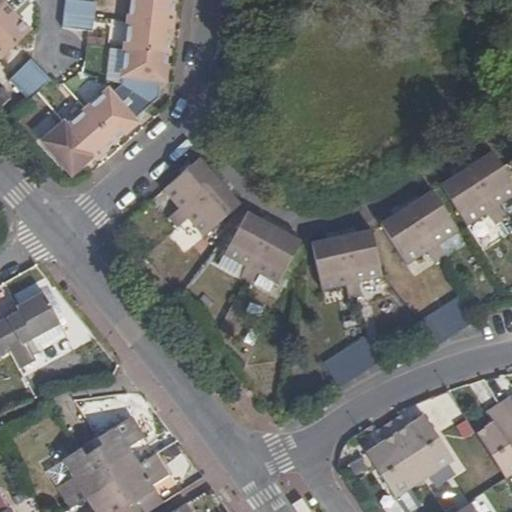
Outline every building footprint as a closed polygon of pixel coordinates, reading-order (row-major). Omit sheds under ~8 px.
[(64,0),(62,14),(93,17),(95,2),(89,2),(73,0),(64,0)] [(130,21),(173,26),(176,0),(174,0),(132,0),(130,18),(130,21)] [(0,60),(30,30),(14,15),(4,4),(0,7),(0,60)] [(92,32),(93,17),(62,14),(61,27),(86,31),(92,32)] [(126,48),(170,53),(173,26),(130,21),(126,48)] [(110,46),(121,45),(121,22),(109,22),(110,46)] [(166,85),(170,53),(126,48),(121,85),(125,87),(142,97),(152,106),(159,99),(161,86),(166,85)] [(9,81),(19,91),(40,70),(31,60),(9,81)] [(19,91),(30,102),(38,94),(50,81),(40,70),(19,91)] [(138,119),(152,106),(142,97),(125,87),(121,85),(113,93),(108,89),(86,108),(119,145),(142,124),(138,119)] [(0,107),(11,97),(2,88),(0,90),(0,107)] [(94,158),(99,162),(119,145),(86,108),(67,126),(94,158)] [(71,179),(94,158),(67,126),(63,122),(39,144),(71,179)] [(511,196),(511,183),(492,153),(441,185),(467,226),(487,213),(495,224),(505,217),(498,206),(511,196)] [(240,205),(199,159),(162,191),(178,209),(167,218),(176,228),(186,219),(202,237),(240,205)] [(458,232),(431,192),(379,225),(405,266),(425,252),(433,263),(444,256),(437,244),(458,232)] [(300,241),(247,213),(222,255),(244,267),(237,279),(249,285),(255,273),(277,286),(300,241)] [(381,278),(371,230),(310,243),(320,290),(345,286),(347,299),(361,296),(358,282),(381,278)] [(18,311),(0,320),(0,335),(9,351),(59,324),(42,293),(16,307),(18,311)] [(474,322),(466,310),(458,298),(417,324),(434,349),(474,322)] [(0,356),(9,351),(0,335),(0,356)] [(322,364),(339,389),(379,362),(373,353),(363,337),(322,364)] [(511,394),(498,404),(511,425),(511,394)] [(511,473),(511,425),(498,404),(484,412),(492,424),(477,435),(505,478),(511,473)] [(130,511),(127,507),(136,501),(143,511),(147,511),(162,502),(153,486),(169,475),(155,453),(139,464),(128,448),(144,437),(131,415),(96,438),(101,445),(83,456),(79,449),(61,460),(71,476),(55,487),(69,509),(84,498),(92,511),(130,511)] [(400,416),(388,424),(424,479),(452,460),(424,417),(407,428),(400,416)] [(424,479),(388,424),(376,432),(382,443),(367,454),(396,498),(424,479)] [(192,511),(186,502),(170,511),(192,511)] [(455,511),(476,511),(470,503),(455,511)]
